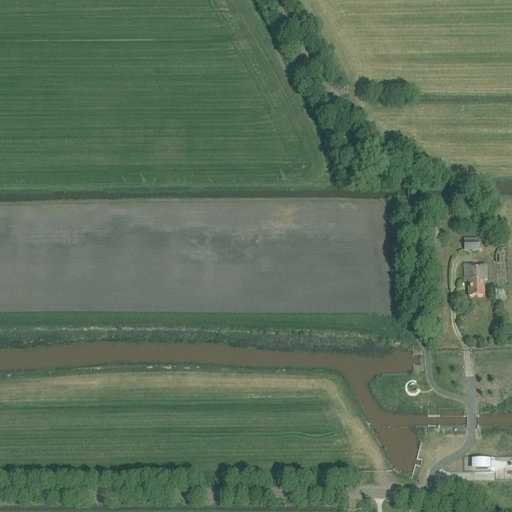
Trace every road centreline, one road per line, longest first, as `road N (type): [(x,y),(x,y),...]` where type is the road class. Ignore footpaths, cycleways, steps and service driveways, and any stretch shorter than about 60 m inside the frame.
road 1 (tertiary): [(426,499),(0,495)]
road 2 (unclassified): [(426,499),(436,466),(469,443),(467,377)]
